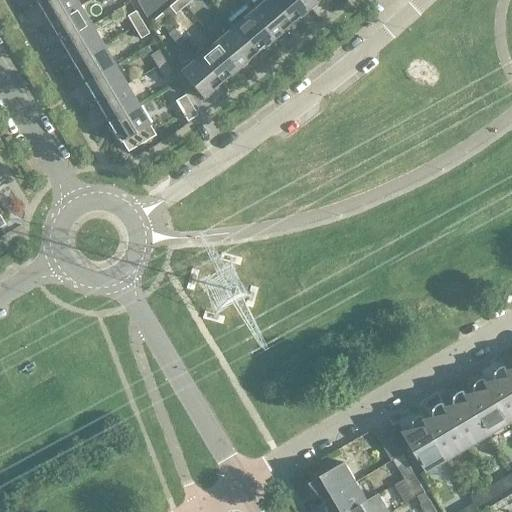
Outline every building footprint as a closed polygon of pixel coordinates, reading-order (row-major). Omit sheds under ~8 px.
[(79,6),(75,0),(44,0),(37,4),(49,24),(79,6)] [(137,0),(147,17),(157,8),(149,0),(137,0)] [(185,6),(180,0),(176,0),(168,7),(175,14),(185,6)] [(290,24),(269,0),(265,0),(250,12),(273,39),(290,24)] [(308,10),(299,0),(269,0),(290,24),(308,10)] [(319,0),(299,0),(308,10),(319,0)] [(91,26),(79,6),(49,24),(60,44),(91,26)] [(142,22),(135,11),(126,16),(133,27),(142,22)] [(273,39),(250,12),(233,27),(255,54),(273,39)] [(167,20),(161,13),(151,22),(157,29),(160,27),(166,22),(167,20)] [(149,34),(142,22),(133,27),(140,39),(149,34)] [(166,34),(172,29),(166,22),(160,27),(166,34)] [(102,46),(91,26),(60,44),(72,63),(102,46)] [(255,54),(233,27),(215,42),(238,69),(255,54)] [(166,34),(166,35),(171,41),(177,36),(172,29),(166,34)] [(238,69),(215,42),(198,57),(221,83),(238,69)] [(114,66),(102,46),(72,63),(84,83),(114,66)] [(165,62),(158,50),(150,55),(157,67),(165,62)] [(221,83),(198,57),(180,72),(202,99),(221,83)] [(172,73),(165,62),(157,67),(163,78),(172,73)] [(126,85),(114,66),(84,83),(96,103),(126,85)] [(137,105),(126,85),(96,103),(107,123),(137,105)] [(197,116),(185,95),(175,101),(187,122),(197,116)] [(156,135),(137,105),(107,123),(119,143),(121,142),(127,152),(156,135)] [(496,380),(487,382),(486,383),(509,422),(511,420),(511,379),(507,370),(508,370),(506,366),(503,367),(501,368),(499,370),(497,373),(496,376),(496,380)] [(475,392),(467,394),(466,395),(489,434),(509,422),(486,383),(487,382),(485,379),(482,379),(479,381),(477,383),(476,386),(475,389),(475,392)] [(455,405),(446,406),(445,407),(468,447),(489,434),(466,395),(467,394),(464,391),(462,391),(459,393),(457,395),(455,398),(454,401),(455,405)] [(434,417),(425,419),(424,419),(448,459),(468,447),(445,407),(446,406),(444,403),(441,404),(438,405),(436,408),(434,410),(434,414),(434,417)] [(426,471),(448,459),(424,419),(425,419),(423,415),(420,416),(418,417),(415,420),(414,422),(413,426),(413,429),(403,431),(426,471)] [(403,454),(392,435),(380,442),(392,461),(403,454)] [(322,492),(327,500),(356,482),(345,463),(339,466),(337,462),(324,471),(326,474),(310,484),(319,494),(322,492)] [(414,473),(407,462),(398,467),(405,479),(414,473)] [(421,484),(414,473),(405,479),(411,490),(421,484)] [(491,486),(497,496),(511,487),(511,486),(506,477),(491,486)] [(348,511),(367,501),(356,482),(327,500),(331,507),(328,509),(328,511),(348,511)] [(477,508),(492,499),(486,489),(471,498),(477,508)] [(432,511),(436,510),(429,499),(420,504),(424,511),(432,511)] [(374,511),(367,501),(348,511),(374,511)]
